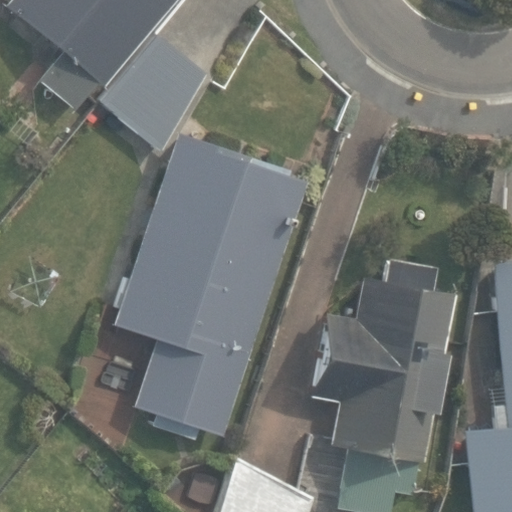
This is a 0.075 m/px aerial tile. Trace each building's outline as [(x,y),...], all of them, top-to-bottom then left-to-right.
[(34,78),(69,107),(91,81),(99,88),(172,0),(0,0),(0,1),(0,2),(57,50),(49,60),(34,78)] [(100,101),(156,146),(202,70),(152,30),(100,101)] [(250,153),(173,126),(105,321),(149,337),(125,407),(218,440),(309,178),(249,157),(250,153)] [(329,506),(363,511),(383,511),(387,490),(407,494),(412,459),(418,460),(447,289),(427,286),(431,263),(383,255),(379,277),(356,273),(349,314),(318,309),(304,395),(332,400),(325,444),(339,446),(329,506)] [(456,427),(464,511),(511,511),(511,255),(482,258),(497,402),(487,403),(489,424),(456,427)] [(0,381),(25,403),(37,389),(0,358),(0,381)] [(212,511),(303,511),(309,493),(229,454),(212,511)]
